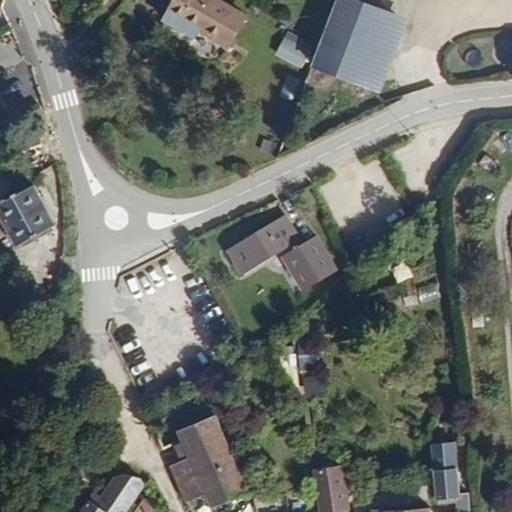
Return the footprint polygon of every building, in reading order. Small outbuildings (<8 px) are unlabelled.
[(236,47),(253,17),(223,0),(180,0),(169,19),(200,37),(204,30),(236,47)] [(384,91),(410,16),(364,0),(337,0),(314,66),(384,91)] [(276,55),(303,67),(314,43),(288,31),(276,55)] [(0,197),(15,188),(0,161),(0,197)] [(61,225),(38,184),(0,204),(0,228),(6,225),(18,249),(61,225)] [(306,245),(289,216),(231,251),(245,274),(283,251),(306,290),(326,278),(321,271),(336,262),(321,237),(306,245)] [(326,278),(341,270),(336,262),(321,271),(326,278)] [(238,490),(204,415),(168,431),(177,452),(164,458),(181,493),(195,487),(204,506),(238,490)] [(458,447),(437,447),(442,498),(462,496),(458,447)] [(343,466),(318,470),(323,511),(334,511),(350,510),(343,466)] [(122,470),(106,473),(88,495),(83,490),(67,511),(116,511),(137,485),(132,474),(122,470)] [(141,511),(162,511),(150,495),(137,505),(141,511)] [(422,511),(424,500),(359,508),(358,511),(422,511)]
